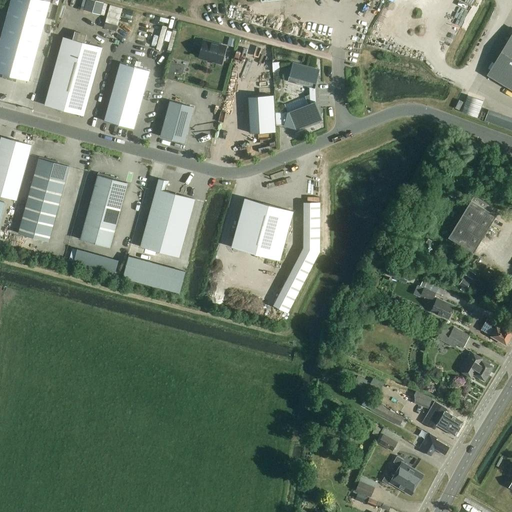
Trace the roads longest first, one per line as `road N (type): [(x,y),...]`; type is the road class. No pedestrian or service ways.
road 1 (unclassified): [(0,113),(222,173),(252,170),(410,110),(511,144)]
road 2 (primary): [(440,511),(511,385)]
